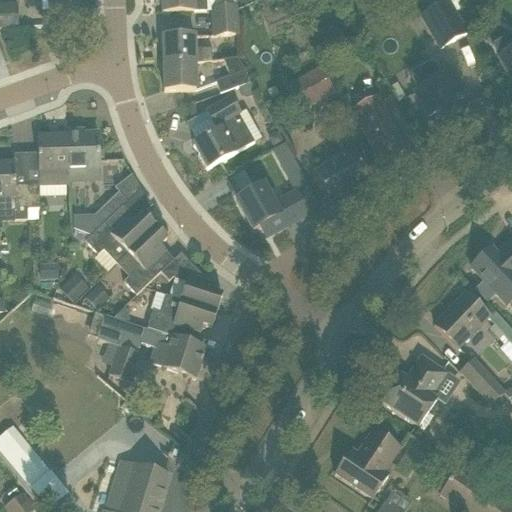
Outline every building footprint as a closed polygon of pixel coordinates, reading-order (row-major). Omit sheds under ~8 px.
[(48,0),(49,13),(77,12),(76,0),(48,0)] [(194,16),(194,14),(206,14),(206,1),(223,0),(161,0),(162,16),(194,16)] [(420,18),(440,53),(469,36),(449,1),(420,18)] [(0,31),(18,30),(16,4),(0,5),(0,31)] [(210,10),(211,25),(237,24),(237,9),(210,10)] [(237,24),(211,25),(213,40),(238,39),(237,24)] [(163,67),(194,66),(211,64),(211,51),(194,52),(194,39),(162,40),(163,67)] [(511,51),(497,60),(511,84),(511,51)] [(229,79),(215,83),(219,96),(248,86),(244,74),(236,61),(223,62),(229,79)] [(164,94),(195,93),(194,66),(163,67),(164,94)] [(320,69),(290,85),(289,86),(304,113),(335,96),(320,69)] [(471,122),(463,108),(469,105),(449,71),(413,93),(428,119),(437,113),(450,135),(471,122)] [(410,159),(378,98),(351,112),(383,173),(410,159)] [(217,129),(219,133),(193,148),(207,172),(255,145),(254,144),(249,147),(240,131),(245,129),(238,117),(240,116),(230,99),(205,113),(215,130),(217,129)] [(68,137),(67,137),(69,174),(79,174),(79,182),(99,181),(97,136),(83,137),(83,134),(68,134),(68,137)] [(69,174),(67,137),(37,138),(38,187),(69,186),(69,174)] [(331,202),(368,181),(353,154),(316,174),(331,202)] [(14,164),(0,164),(0,214),(14,214),(14,223),(27,223),(26,212),(26,187),(15,188),(14,164)] [(39,212),(38,187),(26,187),(26,212),(39,212)] [(273,208),(262,188),(236,203),(253,233),(265,226),(271,237),(308,216),(296,195),(273,208)] [(103,227),(122,209),(127,204),(119,194),(94,218),(103,227)] [(126,256),(155,229),(143,217),(136,223),(122,209),(103,227),(85,244),(98,258),(103,253),(116,267),(126,256)] [(136,298),(160,275),(174,262),(160,248),(167,241),(155,229),(126,256),(139,269),(123,284),(136,298)] [(490,249),(470,267),(482,282),(473,290),(485,302),(494,294),(498,299),(511,285),(511,241),(496,255),(490,249)] [(180,303),(216,315),(222,298),(213,295),(215,288),(202,284),(203,280),(181,256),(174,262),(160,275),(168,284),(173,280),(186,285),(180,303)] [(464,297),(434,328),(460,352),(489,320),(464,297)] [(146,332),(205,352),(205,350),(196,347),(202,328),(211,331),(216,315),(180,303),(165,298),(159,315),(153,313),(146,332)] [(506,396),(504,397),(508,402),(511,409),(511,333),(495,315),(488,322),(494,328),(489,332),(503,348),(499,352),(511,365),(511,389),(503,393),(506,396)] [(195,381),(205,352),(146,332),(107,319),(100,342),(119,350),(108,377),(131,385),(141,356),(138,354),(141,345),(155,350),(150,366),(195,381)] [(430,398),(445,376),(420,359),(399,391),(394,388),(382,406),(417,430),(436,402),(430,398)] [(506,396),(503,393),(474,361),(459,375),(490,409),(504,397),(506,396)] [(13,428),(0,439),(0,453),(49,510),(69,494),(13,428)] [(383,474),(398,450),(373,433),(352,464),(346,460),(334,477),(372,502),(388,477),(383,474)] [(158,511),(169,479),(119,463),(104,511),(158,511)] [(511,511),(511,504),(459,469),(439,497),(459,511),(511,511)] [(378,511),(409,511),(414,505),(394,491),(378,511)] [(24,499),(9,510),(10,511),(32,511),(33,511),(24,499)]
